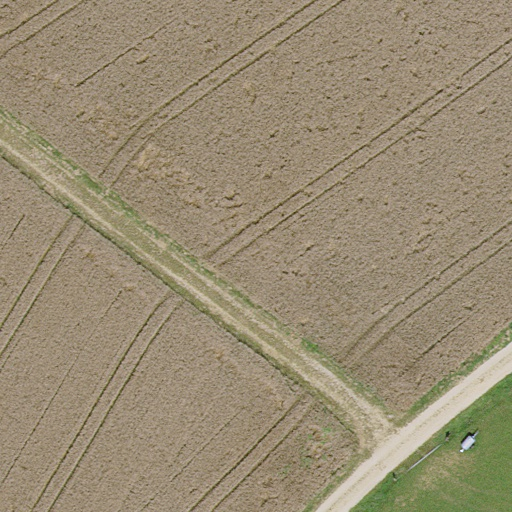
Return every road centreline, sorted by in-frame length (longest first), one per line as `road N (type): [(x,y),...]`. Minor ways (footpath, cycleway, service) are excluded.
road 1 (track): [(357,448),(0,152)]
road 2 (track): [(511,332),(357,448),(305,511)]
